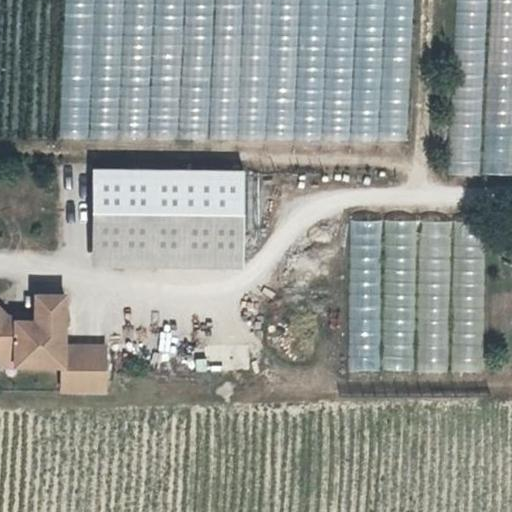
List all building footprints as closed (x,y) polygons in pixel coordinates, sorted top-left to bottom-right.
[(411,0),(63,0),(63,138),(411,140),(411,0)] [(511,0),(454,0),(452,174),(511,174),(511,0)] [(241,165),(98,167),(98,267),(240,265),(241,165)] [(349,219),(349,370),(484,370),(484,219),(349,219)] [(59,329),(60,280),(30,280),(31,305),(8,305),(0,296),(0,354),(0,355),(56,356),(55,380),(99,380),(102,330),(59,329)]
